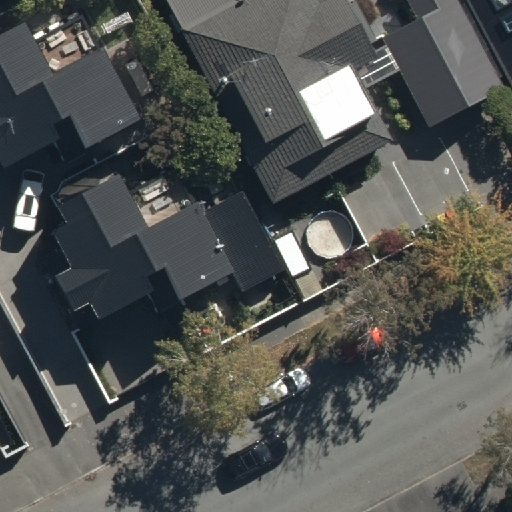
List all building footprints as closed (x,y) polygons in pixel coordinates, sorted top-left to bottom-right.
[(167,0),(265,193),(393,128),(370,81),(379,77),(367,54),(375,51),(369,38),(377,34),(360,0),(167,0)] [(412,0),(422,20),(388,37),(430,121),(498,87),(454,0),(412,0)] [(511,0),(476,0),(511,72),(511,0)] [(18,7),(0,16),(0,148),(44,128),(58,157),(140,118),(85,2),(29,29),(18,7)] [(63,207),(46,215),(62,247),(43,257),(65,301),(80,293),(93,319),(144,294),(159,324),(184,312),(177,298),(229,273),(191,198),(142,223),(111,161),(54,189),(63,207)]
